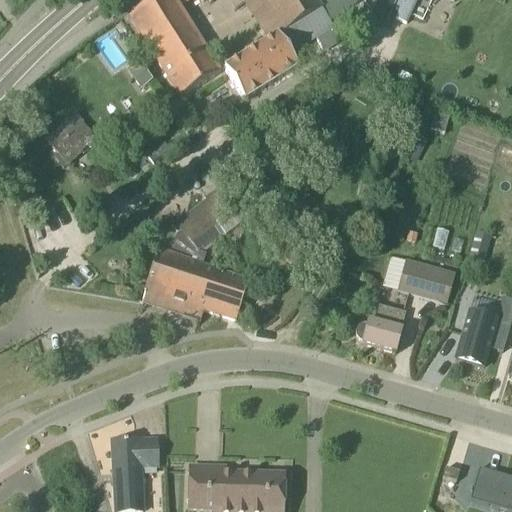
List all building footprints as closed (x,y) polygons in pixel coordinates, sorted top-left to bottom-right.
[(219,75),(177,9),(171,0),(155,0),(128,18),(177,100),(219,75)] [(242,0),(269,42),(302,21),(318,12),(310,0),(242,0)] [(392,17),(409,25),(420,0),(362,0),(356,13),(387,28),(392,17)] [(318,12),(302,21),(314,40),(323,54),(340,43),(329,25),(320,10),(318,12)] [(306,45),(314,40),(302,21),(269,42),(224,70),(244,101),(297,69),(287,53),(305,42),(306,45)] [(447,125),(433,121),(430,132),(444,136),(447,125)] [(67,169),(82,156),(81,155),(85,151),(86,153),(97,144),(83,126),(52,151),(67,169)] [(163,145),(146,159),(152,167),(169,153),(163,145)] [(235,323),(248,282),(190,263),(198,254),(190,244),(235,212),(244,224),(256,217),(244,201),(234,209),(226,199),(177,237),(165,255),(157,252),(144,304),(199,322),(201,313),(235,323)] [(476,234),(469,258),(484,262),(491,238),(476,234)] [(293,251),(277,252),(278,267),(294,266),(293,251)] [(405,263),(405,265),(397,292),(445,305),(453,277),(405,263)] [(468,315),(455,362),(483,370),(489,351),(502,355),(511,321),(511,295),(496,291),(487,321),(468,315)] [(358,343),(362,346),(362,347),(394,356),(401,332),(400,332),(404,316),(373,307),(371,312),(367,327),(363,327),(358,328),(355,332),(354,336),(355,340),(358,343)] [(155,443),(139,443),(111,444),(114,511),(141,511),(140,472),(157,471),(155,443)] [(511,511),(511,478),(479,469),(470,500),(511,511)] [(281,511),(283,479),(224,477),(224,472),(189,471),(187,511),(281,511)] [(455,485),(458,475),(444,471),(442,481),(455,485)]
